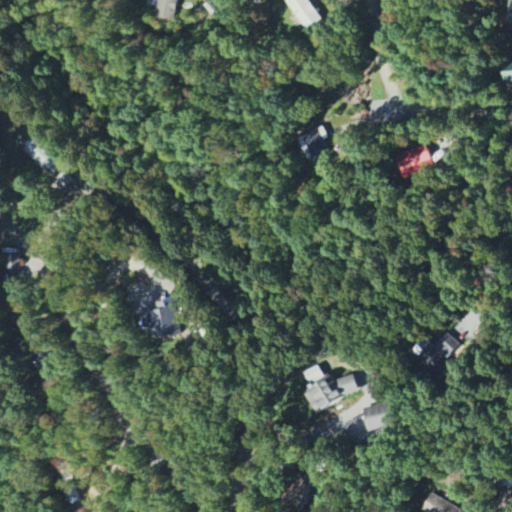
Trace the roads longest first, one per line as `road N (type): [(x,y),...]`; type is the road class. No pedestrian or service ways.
road 1 (residential): [(205,511),(97,373),(35,256)]
road 2 (residential): [(511,107),(429,110),(398,95),(382,74),(367,0)]
